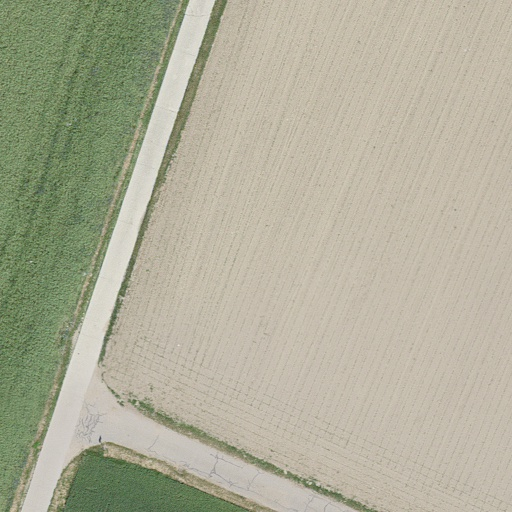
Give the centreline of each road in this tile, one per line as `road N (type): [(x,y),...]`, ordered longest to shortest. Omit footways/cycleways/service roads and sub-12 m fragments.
road 1 (residential): [(80,405),(207,0)]
road 2 (residential): [(80,405),(320,511)]
